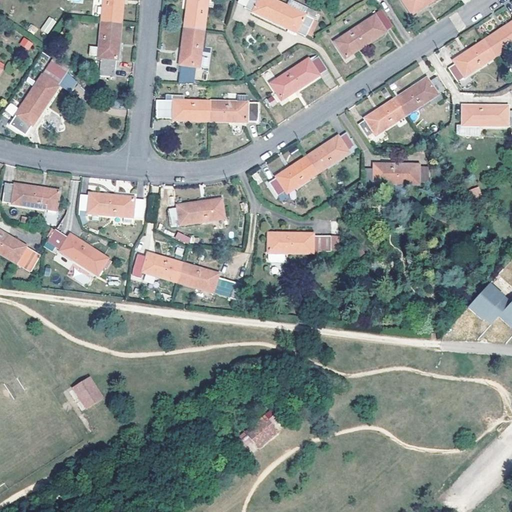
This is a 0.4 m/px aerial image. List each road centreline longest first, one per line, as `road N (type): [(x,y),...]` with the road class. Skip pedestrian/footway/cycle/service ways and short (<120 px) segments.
road 1 (track): [(442,345),(0,291)]
road 2 (residential): [(136,169),(208,171),(250,157),(490,0)]
road 3 (residential): [(136,169),(152,0)]
road 4 (residential): [(0,150),(136,169)]
